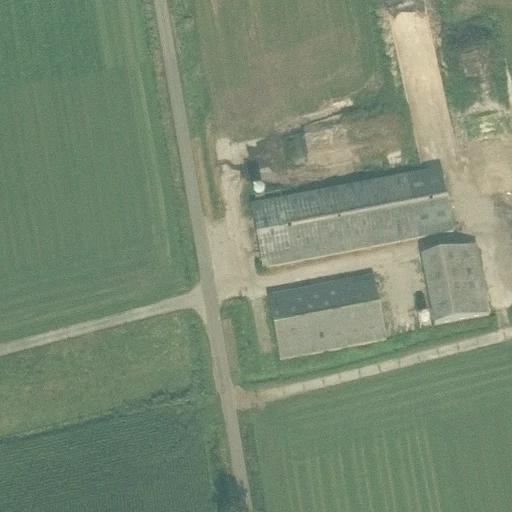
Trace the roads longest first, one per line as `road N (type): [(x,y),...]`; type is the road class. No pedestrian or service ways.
road 1 (unclassified): [(247,511),(159,0)]
road 2 (unknown): [(210,292),(0,351)]
